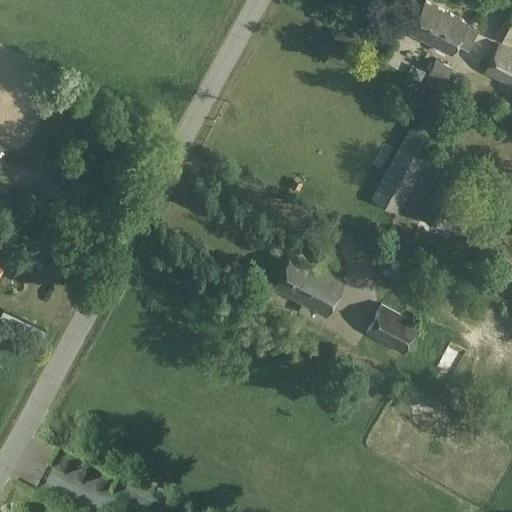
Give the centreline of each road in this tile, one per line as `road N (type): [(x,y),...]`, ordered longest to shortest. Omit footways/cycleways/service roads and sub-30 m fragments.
road 1 (unclassified): [(41,409),(261,0)]
road 2 (unclassified): [(208,511),(41,409)]
